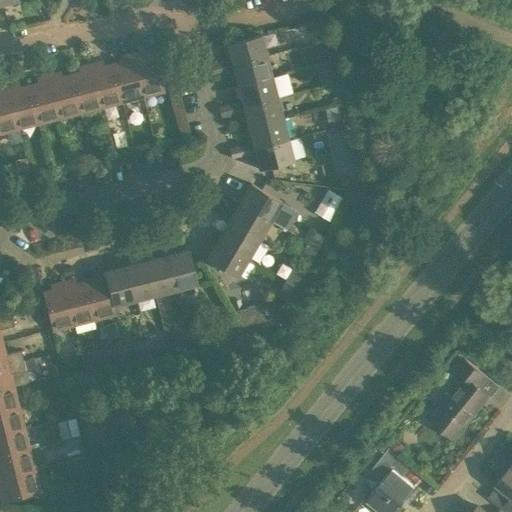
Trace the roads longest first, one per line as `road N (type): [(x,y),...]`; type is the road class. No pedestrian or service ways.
road 1 (tertiary): [(237,511),(511,179)]
road 2 (residential): [(0,242),(14,218),(222,167),(191,30)]
road 3 (residential): [(171,10),(0,48)]
road 4 (residential): [(430,511),(511,411)]
road 5 (residential): [(191,30),(316,1)]
